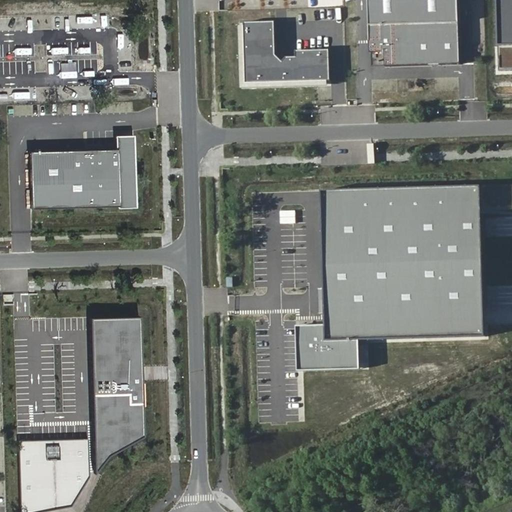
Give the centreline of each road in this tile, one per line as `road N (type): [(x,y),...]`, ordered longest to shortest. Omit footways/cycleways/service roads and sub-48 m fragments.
road 1 (residential): [(190,136),(511,126)]
road 2 (residential): [(199,497),(194,253)]
road 3 (residential): [(194,253),(0,259)]
road 4 (residential): [(190,136),(186,0)]
